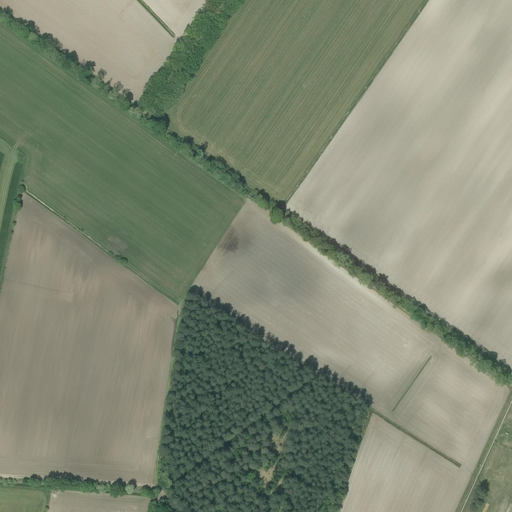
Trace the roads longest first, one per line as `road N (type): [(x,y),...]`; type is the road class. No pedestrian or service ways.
road 1 (track): [(0,11),(510,382)]
road 2 (track): [(227,0),(146,117)]
